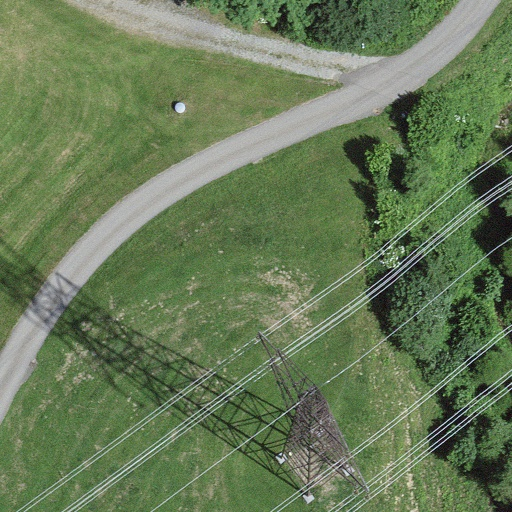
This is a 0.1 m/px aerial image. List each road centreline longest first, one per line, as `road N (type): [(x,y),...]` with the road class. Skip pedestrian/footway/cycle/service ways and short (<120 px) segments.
road 1 (unclassified): [(485,0),(421,66),(162,192),(79,266),(0,390)]
road 2 (track): [(111,0),(163,23),(394,82)]
